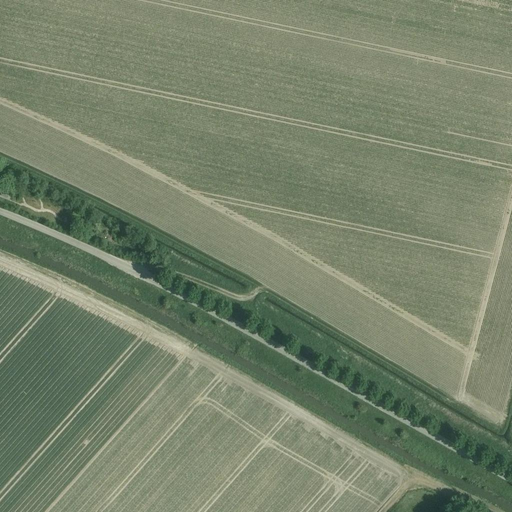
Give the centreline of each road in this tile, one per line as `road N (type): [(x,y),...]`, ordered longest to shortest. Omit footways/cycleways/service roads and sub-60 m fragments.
road 1 (unclassified): [(511,482),(163,286),(0,212)]
road 2 (track): [(130,270),(184,276),(232,297),(256,289)]
road 3 (track): [(383,511),(412,479),(485,511)]
